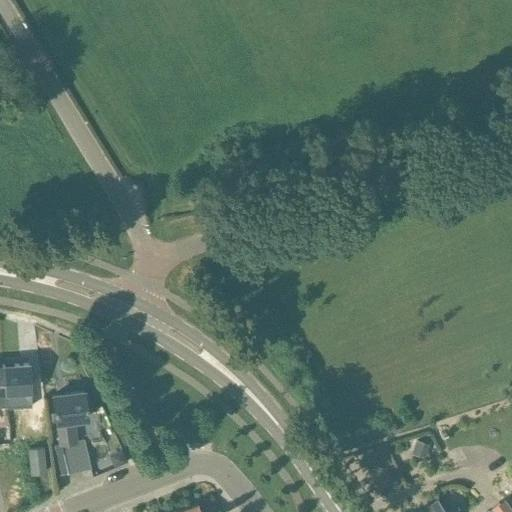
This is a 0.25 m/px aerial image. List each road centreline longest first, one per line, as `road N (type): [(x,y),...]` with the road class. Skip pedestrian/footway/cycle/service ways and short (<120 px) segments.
road 1 (unclassified): [(152,263),(511,141)]
road 2 (unclassified): [(152,263),(0,0)]
road 3 (secondary): [(343,511),(221,368),(128,310)]
road 4 (residential): [(70,511),(197,465),(232,481),(254,511)]
road 5 (secondary): [(0,273),(128,310)]
